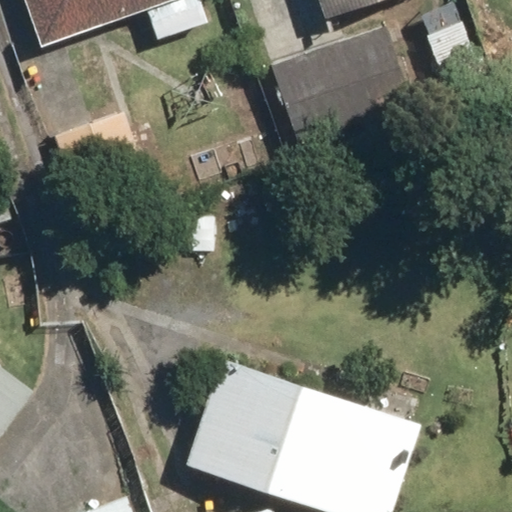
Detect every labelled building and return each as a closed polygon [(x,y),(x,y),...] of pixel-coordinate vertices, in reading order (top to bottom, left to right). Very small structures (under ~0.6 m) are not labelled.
[(40,0),(53,37),(149,4),(159,32),(218,13),(213,0),(40,0)] [(332,0),(336,9),(360,0),(332,0)] [(396,14),(275,68),(314,155),(435,101),(396,14)] [(138,107),(63,129),(76,172),(151,150),(138,107)] [(130,222),(145,298),(252,277),(237,201),(130,222)] [(0,446),(47,384),(0,348),(0,446)] [(235,348),(197,453),(359,511),(400,511),(434,420),(235,348)] [(235,511),(226,485),(164,507),(166,511),(257,511),(257,510),(251,511),(235,511)] [(148,511),(140,489),(78,511),(148,511)]
